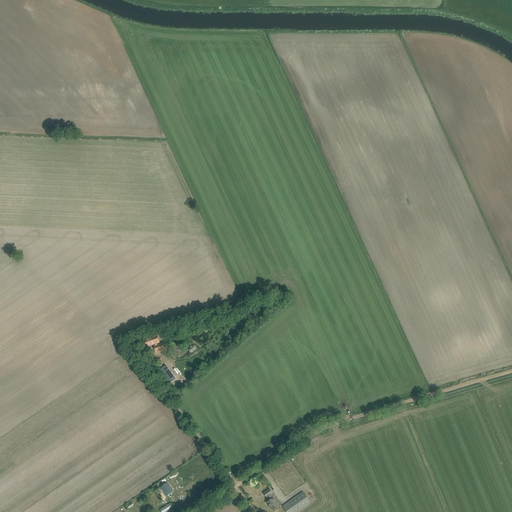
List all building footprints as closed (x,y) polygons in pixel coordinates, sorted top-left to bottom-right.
[(156,338),(155,336),(150,338),(151,340),(149,340),(149,339),(140,342),(142,348),(158,343),(156,338)] [(191,348),(188,350),(191,353),(194,351),(195,350),(194,350),(197,348),(194,345),(192,347),(192,346),(190,347),(191,348)] [(221,346),(215,351),(218,354),(224,349),(221,346)] [(166,365),(159,370),(169,383),(176,378),(166,365)] [(190,369),(181,378),(187,383),(196,374),(190,369)] [(173,491),(170,487),(167,483),(161,488),(167,496),(173,491)] [(273,493),(272,493),(270,489),(264,493),(266,497),(267,496),(270,500),(267,502),(272,510),(279,506),(273,498),(273,499),(270,495),(273,493)] [(286,511),(297,511),(311,503),(303,491),(288,502),(282,506),(286,511)] [(146,511),(151,511),(150,509),(151,508),(147,502),(142,505),(146,511)]
